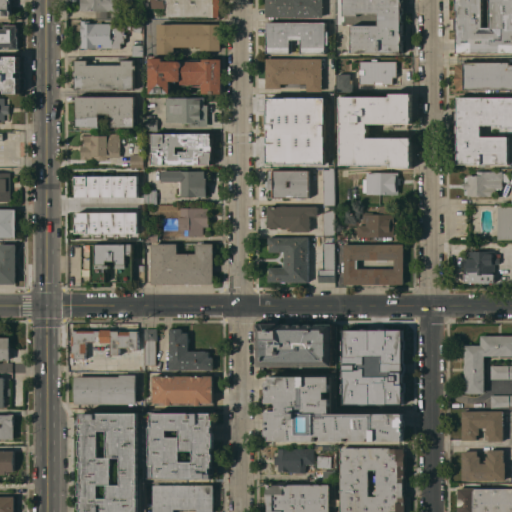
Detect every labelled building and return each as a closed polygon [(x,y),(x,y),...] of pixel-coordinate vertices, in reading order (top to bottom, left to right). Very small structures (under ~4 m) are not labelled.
[(0,0),(12,0),(12,3),(10,3),(10,9),(11,9),(12,11),(13,12),(12,14),(12,15),(0,15),(0,0)] [(81,0),(120,0),(120,10),(109,10),(109,11),(108,11),(108,19),(97,18),(97,11),(81,10),(81,0)] [(131,12),(131,0),(141,0),(141,12),(131,12)] [(220,9),(220,19),(218,19),(218,16),(169,16),(169,8),(153,8),(153,0),(221,0),(221,9),(220,9)] [(323,0),(323,17),(267,17),(267,16),(266,16),(266,8),(267,8),(267,0),(323,0)] [(404,41),(403,44),(404,53),(399,54),(399,52),(352,52),(352,51),(353,51),(353,25),(379,25),(379,13),(359,13),(359,16),(344,16),(344,0),(403,0),(403,9),(402,9),(402,13),(403,13),(403,22),(402,22),(402,24),(403,24),(403,30),(404,32),(404,35),(405,37),(404,41)] [(511,52),(458,52),(458,30),(457,30),(457,18),(458,18),(458,10),(457,10),(457,0),(511,0),(511,52)] [(125,37),(125,43),(121,43),(121,48),(102,47),(102,49),(99,49),(99,47),(82,47),(82,20),(91,20),(91,23),(97,23),(97,20),(102,19),(102,23),(112,23),(112,24),(125,23),(125,34),(127,34),(127,37),(125,37)] [(141,32),(128,29),(130,19),(136,19),(144,21),(141,32)] [(329,44),(326,44),(326,53),(302,53),(302,39),(292,39),(292,53),(268,53),(268,22),(326,22),(326,31),(329,31),(329,44)] [(0,28),(5,28),(5,24),(18,24),(17,36),(19,36),(19,49),(10,49),(10,46),(1,46),(1,49),(0,49),(0,28)] [(221,50),(202,50),(202,46),(175,46),(175,53),(158,53),(158,52),(158,25),(158,24),(221,24),(221,50)] [(144,56),(133,56),(133,45),(144,45),(144,56)] [(0,59),(6,59),(6,56),(20,56),(20,72),(18,72),(18,77),(21,77),(21,93),(6,93),(6,90),(0,90),(0,59)] [(151,93),(151,58),(163,58),(163,61),(169,61),(169,58),(176,58),(176,61),(203,61),(203,58),(221,58),(221,93),(202,93),(202,84),(181,84),(181,80),(171,80),(171,93),(151,93)] [(323,91),(307,91),(307,83),(282,83),(282,88),(267,88),(267,58),(323,58),(323,91)] [(137,69),(135,69),(135,89),(120,89),(120,87),(116,87),(116,90),(77,89),(77,76),(75,76),(75,72),(76,72),(77,59),(89,60),(89,63),(123,64),(123,59),(135,60),(135,65),(138,65),(137,69)] [(397,77),(393,77),(393,84),(383,84),(383,81),(375,81),(375,84),(360,84),(360,74),(365,74),(365,69),(360,69),(360,61),(397,61),(397,77)] [(511,89),(458,90),(458,84),(457,84),(457,64),(465,64),(465,62),(510,62),(510,65),(511,65),(511,89)] [(354,91),(338,91),(338,73),(351,73),(351,79),(354,79),(354,91)] [(342,154),(340,154),(340,149),(342,149),(342,111),(339,111),(339,106),(342,106),(342,96),(391,96),(391,94),(412,94),(412,96),(412,100),(412,116),(413,117),(413,120),(412,121),(412,122),(401,122),(401,126),(395,126),(395,122),(368,122),(368,127),(369,128),(370,130),(369,132),(369,134),(369,137),(394,137),(394,135),(401,135),(401,137),(412,137),(412,140),(413,141),(413,144),(412,145),(412,160),(413,161),(413,163),(412,165),(412,167),(392,167),(392,164),(342,164),(342,154)] [(278,117),(278,110),(279,110),(279,105),(280,105),(280,96),(309,95),(309,98),(312,98),(312,102),(309,102),(309,105),(315,105),(315,114),(309,114),(309,123),(309,129),(293,130),(293,123),(289,123),(289,122),(279,122),(279,117),(278,117)] [(135,118),(135,127),(111,127),(111,113),(102,113),(102,127),(77,127),(77,96),(135,96),(135,105),(137,105),(137,118),(135,118)] [(10,113),(5,113),(5,121),(0,121),(0,97),(5,97),(5,105),(10,105),(10,113)] [(191,126),(191,124),(183,124),(183,122),(166,122),(166,97),(205,97),(205,104),(208,104),(208,126),(191,126)] [(511,127),(503,127),(503,124),(481,124),(481,136),(509,136),(509,164),(458,164),(458,132),(457,132),(457,124),(458,125),(458,119),(457,119),(457,112),(458,112),(458,97),(511,97),(511,127)] [(158,130),(145,130),(145,118),(158,119),(158,130)] [(317,157),(310,157),(310,162),(308,162),(307,164),(301,164),(288,164),(285,164),(285,163),(283,163),(283,164),(278,164),(278,163),(273,163),(272,131),(286,131),(286,138),(295,138),(307,138),(308,143),(317,143),(317,157)] [(322,143),(322,131),(334,131),(334,143),(322,143)] [(109,157),(105,160),(99,160),(97,159),(81,159),(82,143),(83,143),(84,135),(93,135),(93,133),(118,133),(118,134),(121,134),(121,157),(109,157)] [(150,158),(151,158),(151,145),(154,145),(154,143),(151,143),(151,133),(213,133),(213,137),(214,137),(214,142),(214,144),(215,152),(214,152),(214,155),(214,160),(214,164),(150,164),(150,158)] [(131,167),(131,154),(144,154),(144,167),(131,167)] [(324,204),(323,169),(330,169),(330,168),(334,168),(335,205),(324,204)] [(129,182),(118,182),(118,191),(111,191),(111,195),(110,195),(110,196),(83,196),(83,186),(82,186),(82,179),(83,179),(83,169),(127,169),(127,175),(129,175),(129,182)] [(182,196),(182,195),(177,195),(177,182),(162,182),(162,170),(183,170),(198,170),(198,169),(205,169),(205,170),(206,170),(206,171),(207,171),(208,196),(182,196)] [(310,197),(269,197),(269,170),(310,170),(310,197)] [(367,194),(367,172),(374,172),(374,171),(385,171),(385,172),(399,172),(399,194),(367,194)] [(509,182),(503,182),(503,188),(501,188),(501,189),(496,189),(496,196),(468,196),(468,189),(464,189),(464,182),(468,182),(468,175),(477,175),(477,171),(503,171),(503,172),(509,172),(509,182)] [(0,172),(11,172),(11,201),(0,201),(0,172)] [(144,204),(129,204),(130,184),(144,184),(144,193),(144,204)] [(157,204),(145,204),(145,190),(157,190),(157,204)] [(144,217),(130,217),(130,205),(144,205),(144,217)] [(209,226),(204,227),(204,236),(175,236),(175,235),(165,235),(165,226),(159,226),(159,213),(150,213),(150,206),(159,206),(159,205),(179,205),(179,207),(204,207),(204,208),(209,208),(209,226)] [(318,215),(310,215),(310,231),(293,231),(293,230),(291,230),(291,227),(269,227),(269,218),(267,218),(267,215),(269,215),(269,206),(318,206),(318,215)] [(358,237),(358,225),(366,225),(366,223),(364,223),(363,212),(380,212),(380,206),(393,206),(393,214),(395,214),(395,222),(398,222),(398,236),(358,237)] [(511,239),(498,239),(498,206),(511,206),(511,239)] [(0,208),(13,208),(13,209),(17,209),(17,237),(0,237),(0,208)] [(324,235),(323,212),(335,209),(336,235),(324,235)] [(120,232),(118,232),(118,234),(86,235),(86,231),(86,229),(86,228),(86,226),(83,226),(83,218),(86,218),(86,217),(85,215),(86,213),(86,212),(86,210),(104,210),(104,211),(117,211),(117,212),(120,212),(120,219),(118,219),(118,226),(120,226),(120,232)] [(146,241),(146,230),(159,229),(159,242),(150,242),(150,244),(146,244),(146,241)] [(285,282),(285,283),(280,283),(280,282),(269,281),(269,275),(270,275),(270,274),(269,273),(269,270),(270,268),(270,267),(282,267),(282,266),(284,266),(284,265),(284,262),(285,260),(285,257),(284,257),(284,253),(285,252),(282,252),(270,252),(270,249),(269,249),(269,245),(270,244),(270,243),(269,243),(269,237),(296,237),(296,236),(309,237),(309,282),(285,282)] [(133,253),(134,281),(120,281),(120,271),(118,271),(118,268),(118,260),(108,260),(108,265),(111,265),(111,268),(109,268),(109,271),(107,271),(107,282),(82,282),(82,244),(109,244),(109,242),(124,242),(124,243),(134,243),(135,253),(133,253)] [(153,284),(152,243),(178,243),(178,253),(197,253),(197,243),(214,243),(214,284),(153,284)] [(319,282),(319,269),(324,269),(324,243),(335,243),(335,282),(319,282)] [(345,284),(345,243),(405,244),(404,284),(345,284)] [(0,244),(17,244),(17,284),(0,284),(0,244)] [(495,251),(495,253),(501,253),(501,258),(500,258),(500,264),(496,264),(496,274),(494,274),(494,282),(492,282),(492,284),(490,284),(490,282),(474,282),(474,284),(471,284),(471,282),(465,282),(465,277),(463,277),(463,274),(464,274),(464,266),(464,257),(469,257),(469,251),(495,251)] [(259,366),(259,348),(257,348),(257,342),(258,342),(258,323),(333,323),(334,366),(260,366),(259,366)] [(399,349),(385,349),(385,348),(356,347),(356,349),(341,349),(341,329),(352,330),(352,327),(389,327),(389,330),(399,330),(399,349)] [(156,341),(156,364),(146,365),(146,328),(157,328),(158,341),(156,341)] [(213,369),(170,369),(170,328),(183,328),(183,332),(188,332),(188,334),(189,334),(189,350),(207,350),(207,351),(209,351),(209,357),(213,357),(213,369)] [(112,329),(112,331),(120,331),(131,331),(131,330),(139,331),(139,352),(133,352),(133,349),(131,349),(131,347),(120,347),(120,354),(112,354),(112,345),(110,345),(110,343),(101,343),(101,341),(88,341),(87,353),(86,353),(86,359),(76,358),(73,357),(73,330),(101,330),(101,329),(112,329)] [(511,355),(485,355),(485,393),(465,393),(465,372),(464,372),(464,365),(465,365),(465,345),(481,345),(482,335),(511,335),(511,355)] [(11,360),(0,360),(0,337),(11,337),(11,360)] [(355,395),(355,353),(369,353),(369,395),(355,395)] [(511,379),(491,379),(491,365),(511,365),(511,379)] [(378,405),(378,369),(398,368),(398,405),(378,405)] [(137,404),(76,404),(76,377),(121,377),(121,374),(137,374),(137,404)] [(202,402),(202,404),(196,404),(196,402),(172,402),(172,404),(167,404),(167,402),(155,403),(155,376),(163,376),(163,377),(168,377),(168,375),(171,375),(171,377),(175,377),(175,376),(193,376),(198,376),(198,375),(200,375),(200,377),(204,377),(204,376),(213,376),(214,402),(202,402)] [(404,424),(404,430),(405,431),(405,432),(405,433),(405,434),(404,435),(404,436),(404,440),(268,440),(268,435),(267,433),(267,432),(268,430),(269,429),(268,424),(267,422),(267,420),(268,419),(269,418),(269,414),(268,414),(268,398),(269,398),(269,391),(268,391),(268,387),(268,386),(267,384),(269,377),(331,376),(332,413),(404,413),(404,417),(404,418),(405,419),(405,420),(405,422),(404,424)] [(511,395),(511,408),(491,408),(491,395),(511,395)] [(504,441),(489,441),(489,434),(487,434),(487,431),(480,431),(480,434),(477,434),(477,440),(463,440),(463,410),(504,410),(504,441)] [(83,511),(83,509),(81,509),(81,502),(83,502),(83,495),(81,495),(81,481),(83,481),(83,468),(81,468),(81,461),(83,461),(83,455),(81,455),(81,440),(83,440),(83,434),(81,434),(81,429),(83,429),(83,423),(85,423),(85,418),(83,418),(83,413),(213,413),(213,419),(215,419),(215,426),(213,426),(213,433),(215,433),(215,447),(213,447),(213,453),(215,453),(215,461),(213,461),(213,467),(211,467),(211,473),(213,473),(213,478),(207,478),(141,478),(141,511),(83,511)] [(0,414),(15,414),(15,439),(0,439),(0,414)] [(269,511),(269,501),(267,501),(267,484),(330,484),(330,500),(342,500),(342,490),(341,490),(341,477),(341,475),(341,463),(342,463),(342,461),(341,461),(341,455),(342,455),(342,447),(391,447),(391,448),(405,448),(405,453),(406,453),(406,469),(405,469),(405,489),(406,489),(406,511),(269,511)] [(315,464),(306,464),(306,472),(288,472),(288,471),(278,471),(278,464),(275,464),(275,455),(278,455),(278,448),(289,448),(289,449),(295,449),(295,448),(315,448),(315,464)] [(463,480),(463,451),(478,450),(478,456),(481,456),(481,463),(487,463),(487,456),(489,456),(489,449),(504,449),(504,462),(506,462),(506,480),(463,480)] [(0,450),(15,450),(15,471),(7,471),(7,474),(0,474),(0,450)] [(323,481),(323,471),(336,471),(336,481),(323,481)] [(198,511),(198,509),(175,509),(175,511),(154,511),(154,485),(214,484),(214,511),(198,511)] [(511,511),(459,511),(459,488),(511,488),(511,511)] [(0,511),(0,496),(15,496),(15,511),(0,511)]
